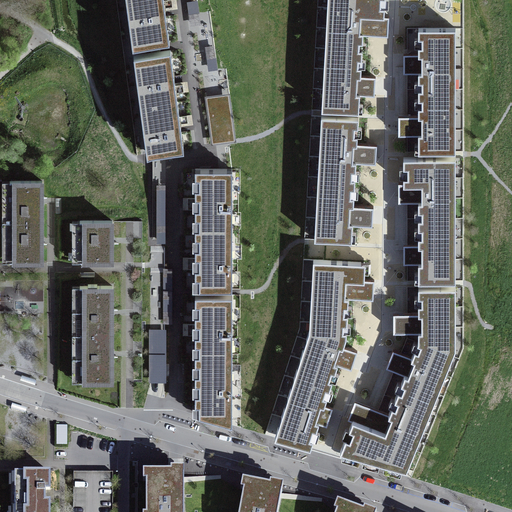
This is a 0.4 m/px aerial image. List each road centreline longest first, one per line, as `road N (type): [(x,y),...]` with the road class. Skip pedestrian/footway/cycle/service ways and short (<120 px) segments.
road 1 (unknown): [(244,157),(250,241),(277,262),(270,380),(251,458)]
road 2 (residential): [(426,511),(146,427)]
road 3 (residential): [(0,383),(146,427)]
